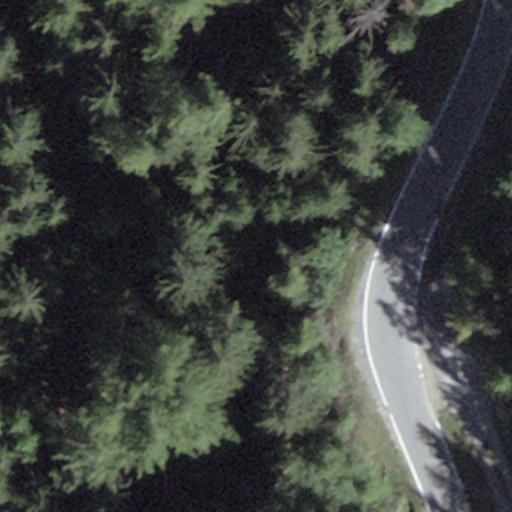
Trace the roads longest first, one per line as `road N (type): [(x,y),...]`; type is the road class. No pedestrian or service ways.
road 1 (tertiary): [(505,0),(474,91),(405,242),(392,293),(400,379),(450,511)]
road 2 (track): [(511,503),(454,376),(392,334)]
